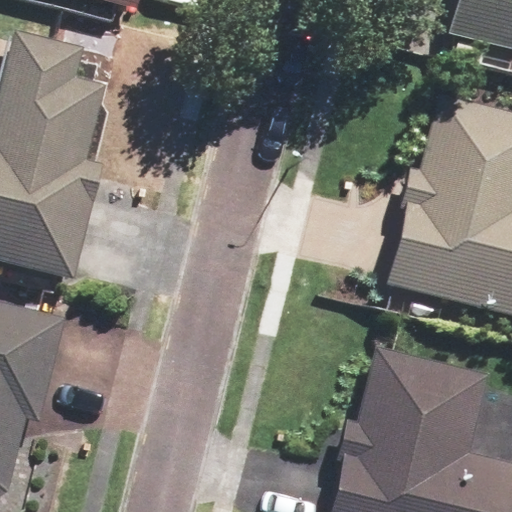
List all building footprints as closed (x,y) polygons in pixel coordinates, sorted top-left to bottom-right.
[(511,45),(511,0),(454,0),(448,30),(511,45)] [(72,77),(79,50),(8,33),(0,66),(0,260),(67,277),(95,164),(85,162),(104,85),(72,77)] [(511,117),(432,98),(386,282),(511,313),(511,117)] [(59,317),(0,302),(0,497),(20,418),(33,421),(59,317)] [(481,376),(369,348),(328,511),(511,511),(511,467),(462,455),(481,376)]
